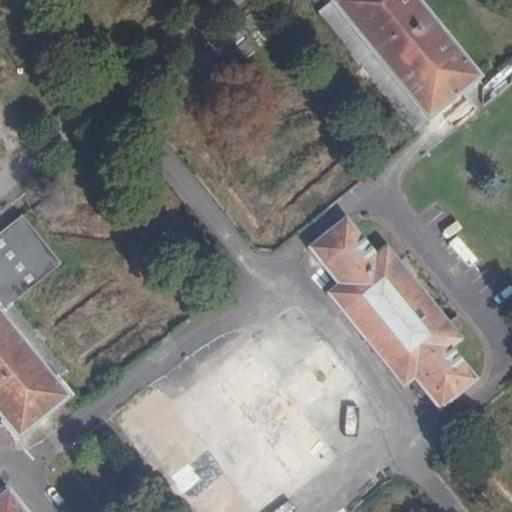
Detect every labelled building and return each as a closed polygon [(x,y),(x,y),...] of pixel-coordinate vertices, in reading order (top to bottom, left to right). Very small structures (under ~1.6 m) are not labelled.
[(414,111),(427,125),(480,82),(467,65),(463,68),(407,0),(338,0),(330,7),(344,26),(350,22),(417,108),(414,111)] [(414,135),(427,125),(414,111),(417,108),(350,22),(344,26),(330,7),(318,15),(414,135)] [(412,380),(438,412),(476,383),(448,348),(458,339),(426,300),(439,291),(430,277),(418,289),(384,249),(372,256),(346,222),(309,250),(338,286),(328,295),(402,387),(412,380)] [(71,404),(58,383),(51,387),(0,323),(0,315),(0,314),(0,306),(49,270),(12,225),(0,234),(0,417),(3,422),(1,424),(17,443),(71,404)] [(0,323),(51,387),(58,383),(68,374),(13,306),(0,315),(0,323)] [(160,389),(124,416),(196,511),(260,511),(257,508),(333,451),(307,417),(354,382),(324,342),(275,379),(254,352),(176,410),(160,389)] [(22,511),(7,496),(0,501),(0,511),(22,511)]
